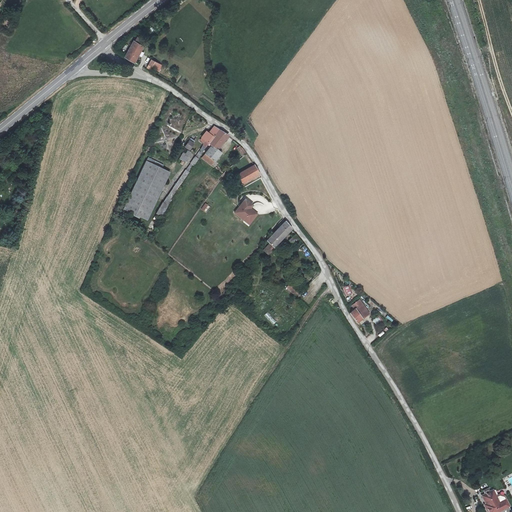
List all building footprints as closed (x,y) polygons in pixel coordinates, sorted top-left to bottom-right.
[(125,56),(135,62),(143,46),(134,40),(125,56)] [(147,67),(152,70),(153,68),(154,69),(155,67),(158,62),(152,59),(147,67)] [(208,144),(219,130),(214,127),(208,133),(206,131),(202,137),(200,140),(203,143),(205,141),(208,144)] [(210,158),(214,161),(221,152),(217,149),(228,135),(219,130),(208,144),(212,145),(205,154),(210,158)] [(189,150),(193,144),(189,141),(185,147),(189,150)] [(237,148),(239,151),(243,156),(246,154),(240,146),(237,148)] [(202,152),(199,149),(191,163),(186,170),(167,197),(163,203),(167,206),(171,200),(170,199),(188,172),(193,165),(194,165),(202,152)] [(179,159),(185,162),(191,152),(188,150),(186,154),(183,152),(179,159)] [(210,158),(205,154),(202,157),(212,165),(214,161),(210,158)] [(123,209),(131,212),(139,216),(147,220),(170,173),(154,165),(155,161),(148,158),(146,161),(123,209)] [(237,175),(239,178),(239,179),(242,184),(259,174),(254,165),(237,175)] [(246,201),(235,214),(245,222),(248,219),(252,222),(256,217),(249,211),(251,210),(253,207),(246,201)] [(167,206),(163,203),(162,203),(156,213),(161,216),(162,217),(167,206)] [(207,213),(210,207),(205,203),(201,209),(207,213)] [(277,244),(280,240),(291,229),(285,221),(266,240),(273,247),(277,244)] [(305,253),(308,250),(296,234),(289,240),(292,244),(295,241),(305,253)] [(269,245),(264,250),(268,255),(274,250),(269,245)] [(343,287),(346,296),(353,293),(350,285),(343,287)] [(363,318),(369,314),(359,300),(351,305),(354,309),(356,308),(363,318)] [(356,323),(363,318),(356,308),(354,309),(349,313),(356,323)] [(267,313),(264,316),(273,324),(276,322),(267,313)] [(373,321),(375,324),(381,319),(379,316),(373,321)] [(489,492),(485,494),(482,496),(486,504),(487,506),(485,507),(487,511),(496,511),(509,506),(506,500),(499,503),(493,490),(489,492)]
